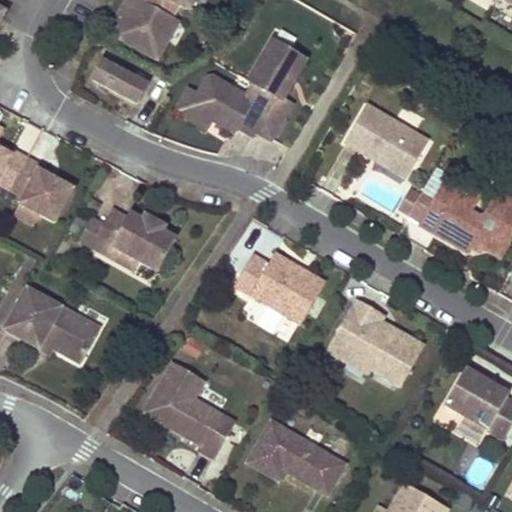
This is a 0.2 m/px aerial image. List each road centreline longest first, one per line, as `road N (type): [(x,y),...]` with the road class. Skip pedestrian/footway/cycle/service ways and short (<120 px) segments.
road 1 (residential): [(49,0),(39,13),(35,70),(70,107),(159,151),(260,185),(511,333)]
road 2 (residential): [(42,423),(201,511)]
